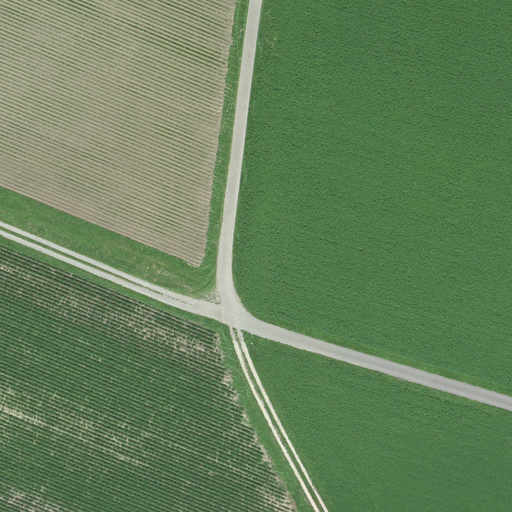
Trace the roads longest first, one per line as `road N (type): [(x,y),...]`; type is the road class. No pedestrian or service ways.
road 1 (track): [(232,319),(227,239),(260,0)]
road 2 (track): [(511,402),(232,319)]
road 3 (track): [(0,226),(232,319)]
road 4 (track): [(232,319),(323,511)]
